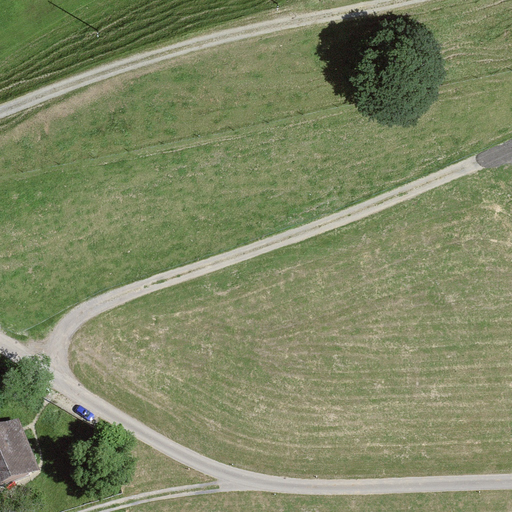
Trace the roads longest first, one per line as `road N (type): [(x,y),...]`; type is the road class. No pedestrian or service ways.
road 1 (unclassified): [(511,479),(254,483),(187,458),(0,341)]
road 2 (track): [(36,366),(70,319),(111,297),(414,205),(511,163)]
road 3 (track): [(378,0),(178,46),(0,103)]
road 4 (track): [(254,483),(131,495),(78,511)]
